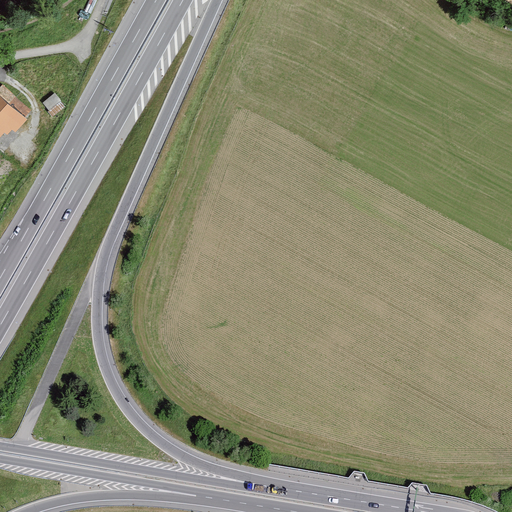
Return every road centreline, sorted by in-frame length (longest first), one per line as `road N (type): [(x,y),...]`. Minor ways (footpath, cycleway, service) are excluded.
road 1 (motorway): [(254,483),(187,458),(139,422),(105,365),(97,317),(109,243),(217,0)]
road 2 (motorway): [(0,324),(182,0)]
road 3 (motorway): [(156,0),(0,275)]
road 4 (motorway): [(139,0),(0,251)]
road 5 (motorway): [(254,483),(0,445)]
road 6 (motorway): [(0,459),(195,495)]
road 7 (motorway): [(425,511),(254,483)]
road 8 (motorway): [(25,511),(93,496),(195,495)]
